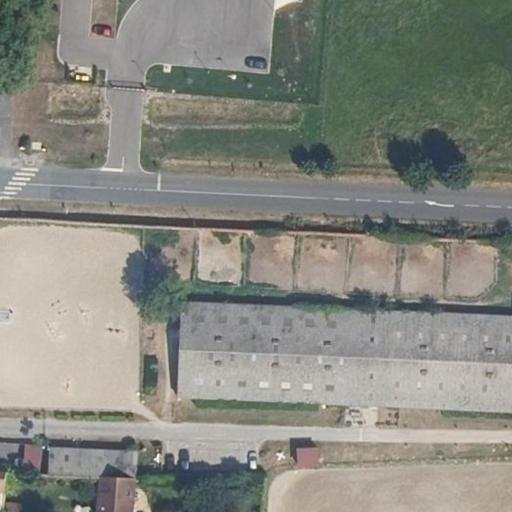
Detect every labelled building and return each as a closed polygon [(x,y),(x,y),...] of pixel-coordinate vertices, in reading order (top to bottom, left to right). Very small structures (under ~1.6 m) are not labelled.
[(31,74),(23,101),(48,109),(57,82),(31,74)] [(511,315),(186,301),(181,394),(511,408),(511,315)] [(11,468),(40,467),(40,443),(10,444),(11,468)] [(294,445),(296,467),(319,465),(317,443),(294,445)] [(54,446),(51,474),(95,477),(96,469),(113,470),(113,477),(137,477),(138,450),(54,446)] [(133,511),(137,477),(113,477),(101,477),(97,511),(133,511)]
